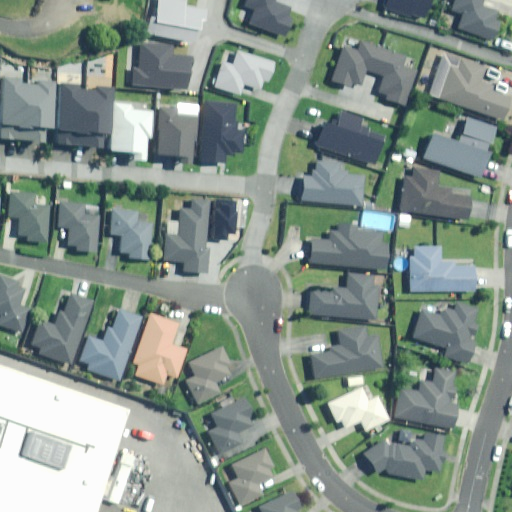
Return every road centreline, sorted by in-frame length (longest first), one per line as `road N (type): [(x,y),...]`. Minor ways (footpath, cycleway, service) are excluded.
road 1 (residential): [(268,185),(0,164)]
road 2 (residential): [(0,258),(252,296)]
road 3 (residential): [(252,296),(276,385),(302,440),(328,480),(368,511)]
road 4 (residential): [(268,185),(283,122),(334,0)]
road 5 (residential): [(511,343),(468,511)]
